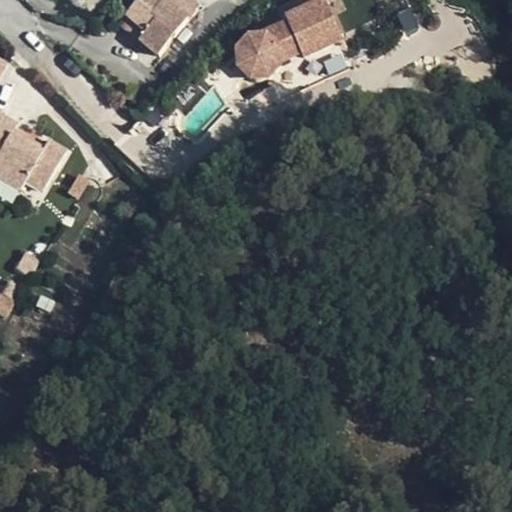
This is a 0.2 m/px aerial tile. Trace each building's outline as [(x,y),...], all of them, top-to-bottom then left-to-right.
[(166,1),(164,0),(143,0),(122,26),(143,43),(137,51),(154,64),(183,29),(159,10),(166,1)] [(168,0),(164,0),(166,1),(159,10),(183,29),(191,18),(168,0)] [(341,40),(324,1),(285,18),(286,22),(264,32),(251,32),(243,37),(237,45),(236,56),(239,66),(247,72),(258,75),(269,71),(275,66),(278,61),(299,53),(301,57),(341,40)] [(116,34),(137,51),(143,43),(122,26),(116,34)] [(0,56),(0,78),(9,61),(0,56)] [(16,125),(0,116),(0,182),(22,193),(27,186),(46,195),(68,152),(49,142),(44,150),(31,144),(13,133),(16,125)]
